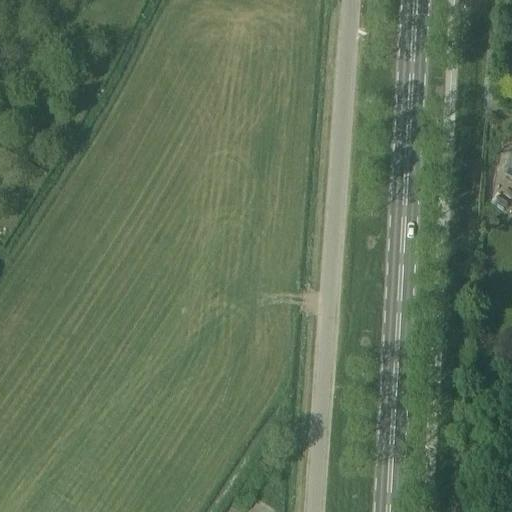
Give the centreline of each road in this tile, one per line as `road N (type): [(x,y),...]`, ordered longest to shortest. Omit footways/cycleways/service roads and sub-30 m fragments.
road 1 (tertiary): [(312,511),(348,0)]
road 2 (secondary): [(388,511),(417,0)]
